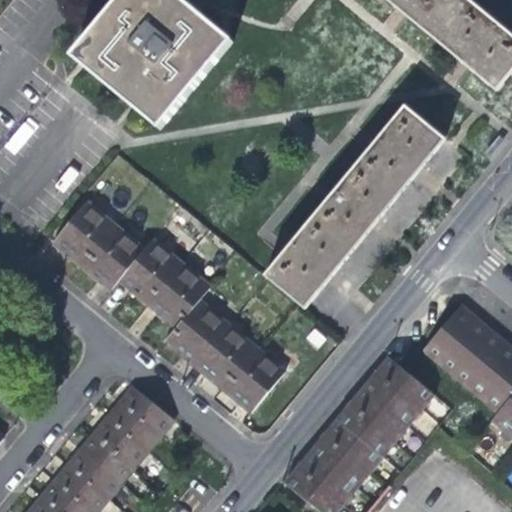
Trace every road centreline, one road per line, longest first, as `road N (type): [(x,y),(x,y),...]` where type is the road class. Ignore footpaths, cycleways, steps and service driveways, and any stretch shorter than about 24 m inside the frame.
road 1 (residential): [(455,245),(261,470)]
road 2 (residential): [(113,349),(261,470)]
road 3 (residential): [(0,257),(113,349)]
